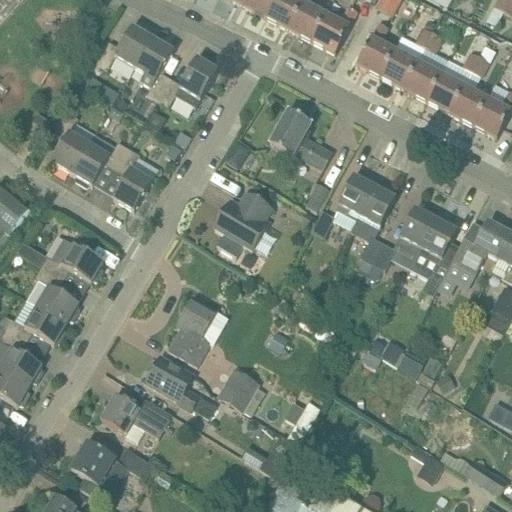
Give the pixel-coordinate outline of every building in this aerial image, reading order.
[(224,0),(242,9),(247,0),(224,0)] [(247,0),(242,9),(266,21),(276,0),(247,0)] [(293,0),(292,0),(276,0),(266,21),(289,34),(304,6),(306,0),(293,0)] [(381,0),(375,12),(393,21),(404,0),(381,0)] [(454,0),(425,0),(447,12),(454,0)] [(511,0),(499,0),(494,10),(504,16),(511,0)] [(289,34),(312,46),(327,18),(304,6),(289,34)] [(496,30),(504,16),(494,10),(486,24),(496,30)] [(341,26),(327,18),(312,46),(336,58),(358,16),(349,11),(341,26)] [(428,24),(425,32),(434,37),(438,29),(428,24)] [(357,69),(381,81),(395,53),(381,46),(389,32),(379,27),(357,69)] [(136,73),(153,43),(133,30),(120,52),(109,46),(96,68),(107,75),(116,61),(136,73)] [(416,46),(426,51),(434,37),(425,32),(423,31),(416,46)] [(434,37),(426,51),(436,57),(444,42),(434,37)] [(148,99),(158,105),(171,83),(161,77),(174,55),(153,43),(136,73),(145,78),(140,87),(151,94),(148,99)] [(480,61),(490,66),(496,55),(486,50),(480,61)] [(381,81),(404,94),(419,66),(395,53),(381,81)] [(462,71),(472,76),(480,61),(470,55),(462,71)] [(490,66),(480,61),(472,76),(482,81),(490,66)] [(181,89),(171,83),(158,105),(161,106),(169,111),(176,99),(196,111),(201,104),(218,74),(197,62),(181,89)] [(404,94),(427,106),(442,78),(419,66),(404,94)] [(427,106),(451,118),(465,90),(442,78),(427,106)] [(90,83),(83,79),(78,88),(85,92),(90,83)] [(451,118),(474,130),(489,102),(465,90),(451,118)] [(82,91),(76,101),(87,107),(92,97),(82,91)] [(502,109),(489,102),(474,130),(498,142),(511,114),(511,96),(509,95),(502,109)] [(128,107),(122,101),(115,108),(122,114),(128,107)] [(312,127),(289,115),(270,148),(293,161),(294,159),(323,174),(333,157),(304,141),(312,127)] [(52,166),(72,178),(90,148),(70,136),(78,122),(67,116),(54,138),(65,144),(52,166)] [(38,117),(33,126),(45,133),(50,125),(38,117)] [(192,142),(180,135),(175,144),(186,151),(192,142)] [(238,145),(225,165),(239,173),(251,154),(238,145)] [(106,169),(117,175),(130,153),(119,146),(110,160),(90,148),(72,178),(76,180),(75,185),(87,192),(91,189),(93,190),(106,169)] [(173,146),(167,156),(176,161),(182,152),(173,146)] [(140,159),(130,153),(117,175),(126,181),(113,203),(135,215),(152,185),(132,173),(140,159)] [(350,236),(352,237),(378,187),(366,181),(364,185),(354,180),(336,214),(337,215),(334,221),(325,215),(320,223),(314,234),(313,236),(325,242),(334,225),(351,234),(350,236)] [(330,194),(319,187),(306,209),(317,215),(330,194)] [(388,193),(378,187),(352,237),(370,246),(362,263),(364,264),(359,272),(360,276),(367,281),(385,247),(375,242),(385,224),(396,202),(386,197),(388,193)] [(30,214),(0,189),(0,241),(5,236),(9,239),(30,214)] [(274,213),(246,197),(236,215),(228,210),(215,233),(224,238),(217,251),(236,262),(243,251),(253,257),(271,226),(267,224),(274,213)] [(393,264),(410,273),(438,220),(428,214),(426,218),(415,212),(404,234),(395,253),(385,247),(367,281),(375,285),(379,282),(384,274),(386,276),(393,264)] [(314,234),(320,223),(307,216),(301,227),(314,234)] [(435,301),(446,281),(433,274),(437,267),(440,269),(446,256),(457,235),(447,229),(449,225),(438,220),(410,273),(428,283),(422,294),(435,301)] [(487,257),(499,263),(511,238),(489,226),(474,253),(463,247),(453,268),(475,280),(487,257)] [(511,238),(499,263),(510,269),(502,283),(511,288),(511,238)] [(76,250),(86,257),(93,245),(82,239),(76,250)] [(42,272),(65,285),(71,275),(91,288),(104,267),(86,257),(76,250),(63,243),(51,263),(48,262),(42,272)] [(42,272),(48,262),(49,261),(24,246),(16,256),(18,257),(42,272)] [(59,296),(65,285),(42,272),(35,283),(39,285),(27,305),(38,311),(67,328),(79,308),(59,296)] [(511,322),(511,294),(505,290),(484,328),(503,339),(511,322)] [(314,306),(304,301),(300,308),(310,314),(314,306)] [(211,312),(194,302),(177,331),(181,333),(169,354),(186,364),(197,369),(210,348),(201,344),(217,316),(211,312)] [(11,323),(5,334),(27,347),(33,337),(55,350),(67,328),(38,311),(25,332),(11,323)] [(21,357),(27,347),(5,334),(0,342),(0,372),(30,391),(42,370),(21,357)] [(277,335),(268,350),(281,358),(290,343),(277,335)] [(404,353),(390,345),(382,360),(396,368),(404,353)] [(382,362),(370,356),(365,365),(377,371),(382,362)] [(194,379),(161,360),(146,386),(179,405),(178,408),(191,415),(192,413),(199,401),(186,394),(194,379)] [(437,381),(404,360),(397,371),(430,392),(437,381)] [(0,400),(18,412),(30,391),(0,372),(0,400)] [(260,389),(234,374),(218,402),(244,417),(260,389)] [(452,392),(445,380),(436,384),(443,397),(452,392)] [(406,406),(417,412),(429,392),(418,386),(406,406)] [(140,414),(115,400),(101,424),(138,446),(145,435),(160,443),(173,419),(147,404),(140,414)] [(437,409),(427,403),(421,413),(431,419),(437,409)] [(309,405),(287,442),(298,449),(320,412),(309,405)] [(505,430),(511,416),(511,415),(497,407),(489,421),(505,430)] [(250,431),(254,434),(258,433),(261,429),(260,425),(256,422),(252,423),(249,427),(250,431)] [(298,449),(287,442),(283,439),(261,474),(277,484),(298,449)] [(116,463),(88,446),(80,459),(83,461),(75,475),(72,473),(72,474),(86,482),(81,490),(110,507),(129,474),(145,484),(155,469),(127,452),(119,466),(115,464),(116,463)] [(410,457),(413,459),(424,466),(417,479),(433,489),(445,468),(429,458),(430,457),(415,448),(410,457)] [(508,486),(473,464),(464,478),(499,500),(508,486)] [(360,511),(361,511),(379,511),(381,509),(379,501),(373,498),(365,500),(360,511)] [(75,511),(56,500),(48,511),(75,511)] [(361,511),(360,511),(341,500),(333,511),(361,511)]
